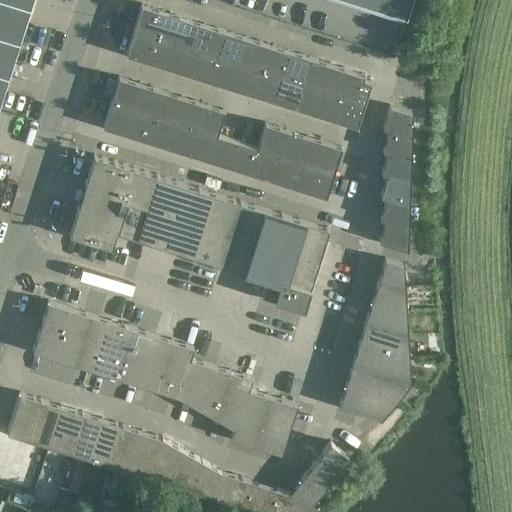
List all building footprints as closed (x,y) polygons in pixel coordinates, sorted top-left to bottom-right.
[(10,0),(0,0),(0,33),(16,39),(27,5),(10,0)] [(410,0),(352,0),(406,17),(410,0)] [(141,3),(134,27),(153,33),(160,9),(141,3)] [(181,16),(160,9),(153,33),(174,40),(181,16)] [(202,22),(181,16),(174,40),(194,46),(202,22)] [(223,29),(202,22),(194,46),(215,53),(223,29)] [(125,53),(144,59),(153,33),(134,27),(125,53)] [(244,35),(223,29),(215,53),(236,60),(244,35)] [(0,71),(6,73),(16,39),(0,33),(0,71)] [(144,59),(165,65),(174,40),(153,33),(144,59)] [(265,42),(244,35),(236,60),(257,67),(265,42)] [(165,65),(186,72),(194,46),(174,40),(165,65)] [(286,49),(265,42),(257,67),(278,73),(286,49)] [(186,72),(207,78),(215,53),(194,46),(186,72)] [(307,55),(286,49),(278,73),(299,80),(307,55)] [(207,78),(228,85),(236,60),(215,53),(207,78)] [(328,62),(307,55),(299,80),(320,87),(328,62)] [(228,85),(249,92),(257,67),(236,60),(228,85)] [(349,68),(328,62),(320,87),(341,94),(349,68)] [(249,92),(270,98),(278,73),(257,67),(249,92)] [(364,73),(349,68),(341,94),(364,101),(370,79),(362,77),(364,73)] [(270,98),(291,105),(299,80),(278,73),(270,98)] [(118,76),(111,99),(129,105),(137,81),(118,76)] [(291,105),(312,111),(320,87),(299,80),(291,105)] [(158,88),(137,81),(129,105),(150,112),(158,88)] [(312,111),(333,118),(341,94),(320,87),(312,111)] [(179,95),(158,88),(150,112),(171,119),(179,95)] [(356,125),(364,101),(341,94),(333,118),(356,125)] [(200,101),(179,95),(171,119),(192,126),(200,101)] [(111,99),(102,125),(121,131),(129,105),(111,99)] [(223,109),(200,101),(192,126),(213,132),(216,133),(223,109)] [(412,111),(389,104),(382,126),(388,128),(411,135),(412,111)] [(121,131),(142,138),(150,112),(129,105),(121,131)] [(142,138),(163,144),(171,119),(150,112),(142,138)] [(163,144),(184,151),(192,126),(171,119),(163,144)] [(276,152),(284,128),(264,121),(257,145),(256,146),(276,152)] [(184,151),(205,157),(213,132),(192,126),(184,151)] [(305,134),(284,128),(276,152),(297,159),(305,134)] [(410,158),(411,135),(388,128),(381,149),(387,150),(410,158)] [(205,157),(226,164),(234,139),(216,133),(213,132),(205,157)] [(341,145),(305,134),(297,159),(333,171),(341,145)] [(226,164),(247,171),(255,145),(234,139),(226,164)] [(247,171),(268,177),(276,152),(256,146),(257,145),(255,145),(247,171)] [(409,181),(410,158),(387,150),(381,171),(386,173),(409,181)] [(268,177),(289,184),(297,159),(276,152),(268,177)] [(134,235),(154,172),(91,153),(66,232),(108,245),(113,229),(134,235)] [(325,195),(333,171),(297,159),(289,184),(325,195)] [(153,241),(173,179),(154,172),(134,235),(153,241)] [(409,181),(386,173),(380,194),(385,196),(409,203),(409,181)] [(153,241),(195,255),(215,192),(173,179),(153,241)] [(195,255),(237,268),(257,205),(215,192),(195,255)] [(408,226),(409,203),(385,196),(379,217),(385,219),(408,226)] [(281,277),(287,256),(299,218),(257,205),(237,268),(262,276),(279,281),(281,277)] [(312,263),(324,226),(299,218),(287,256),(312,263)] [(407,248),(408,226),(385,219),(378,239),(407,248)] [(281,277),(305,284),(312,263),(287,256),(281,277)] [(378,278),(404,286),(402,262),(385,257),(378,278)] [(257,292),(299,305),(305,284),(281,277),(279,281),(262,276),(257,292)] [(378,278),(372,298),(371,299),(405,309),(404,286),(378,278)] [(90,312),(48,299),(33,348),(75,361),(90,312)] [(365,320),(407,333),(405,309),(371,299),(365,320)] [(96,368),(111,319),(90,312),(75,361),(96,368)] [(117,374),(132,325),(111,319),(96,368),(117,374)] [(407,333),(365,320),(358,340),(408,356),(407,333)] [(132,325),(117,374),(157,387),(172,338),(132,325)] [(179,394),(193,344),(172,338),(157,387),(178,394),(179,394)] [(352,361),(410,380),(408,356),(358,340),(352,361)] [(215,415),(230,368),(193,344),(179,394),(215,415)] [(395,398),(410,380),(352,361),(345,382),(395,398)] [(234,436),(248,387),(251,375),(230,368),(215,415),(233,425),(230,435),(234,436)] [(338,403),(380,416),(395,398),(345,382),(338,403)] [(234,436),(254,442),(269,393),(248,387),(234,436)] [(61,404),(19,391),(7,431),(49,444),(61,404)] [(281,450),(296,401),(269,393),(254,442),(281,450)] [(69,450),(81,410),(61,404),(49,444),(69,450)] [(89,456),(101,416),(81,410),(69,450),(89,456)] [(109,463),(121,423),(101,416),(89,456),(109,463)] [(129,469),(141,429),(121,423),(109,463),(129,469)] [(149,475),(161,435),(141,429),(129,469),(149,475)] [(169,481),(180,446),(162,435),(161,435),(149,475),(169,481)] [(333,474),(348,455),(330,440),(314,459),(333,474)] [(189,488),(199,456),(180,446),(169,481),(189,488)] [(209,494),(218,467),(199,456),(189,488),(209,494)] [(317,493),(333,474),(314,459),(299,478),(317,493)] [(229,500),(237,474),(221,468),(218,467),(209,494),(229,500)] [(249,507),(258,480),(237,474),(229,500),(249,507)] [(301,511),(317,493),(299,478),(289,490),(278,486),(269,511),(301,511)] [(266,511),(269,511),(278,486),(258,480),(249,507),(266,511)]
